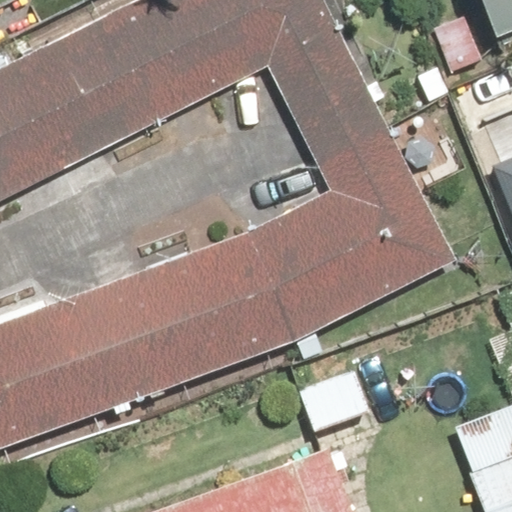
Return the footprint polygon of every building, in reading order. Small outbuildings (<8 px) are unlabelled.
[(462,255),(330,0),(131,0),(0,69),(0,201),(272,58),(339,185),(249,233),(0,326),(0,451),(310,334),(462,255)] [(511,29),(511,0),(493,0),(506,32),(511,29)] [(477,8),(436,23),(457,77),(497,62),(477,8)] [(511,144),(496,150),(511,192),(511,144)] [(363,361),(303,382),(317,424),(377,403),(363,361)] [(511,511),(511,400),(458,420),(492,511),(511,511)] [(370,511),(344,433),(100,511),(370,511)]
